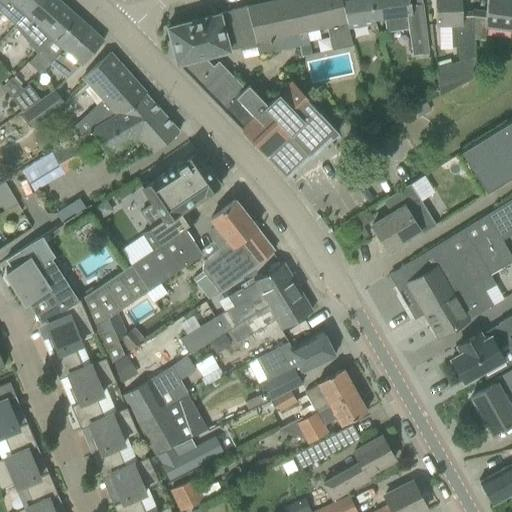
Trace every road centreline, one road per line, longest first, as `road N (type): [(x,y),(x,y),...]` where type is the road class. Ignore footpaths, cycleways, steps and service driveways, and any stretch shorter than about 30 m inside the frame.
road 1 (tertiary): [(468,511),(355,310),(284,205),(117,27)]
road 2 (residential): [(89,511),(0,306)]
